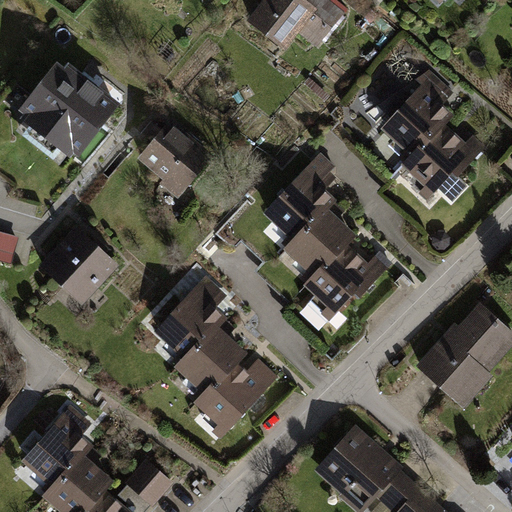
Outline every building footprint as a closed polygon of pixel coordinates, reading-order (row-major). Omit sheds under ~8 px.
[(319,21),(291,0),(266,0),(245,28),(288,61),(319,21)] [(55,64),(12,122),(73,168),(117,110),(55,64)] [(477,151),(418,86),(366,133),(425,198),(477,151)] [(166,117),(135,158),(161,178),(157,184),(177,200),(213,152),(166,117)] [(260,213),(286,239),(300,224),(327,209),(334,202),(323,191),(334,177),(313,159),(260,213)] [(324,266),(343,245),(353,234),(327,209),(300,224),(286,239),(279,247),(309,273),(320,261),(324,266)] [(73,225),(35,264),(77,305),(115,266),(73,225)] [(15,239),(0,235),(0,261),(8,264),(15,239)] [(309,273),(299,283),(324,306),(318,312),(328,320),(351,294),(358,297),(386,268),(374,256),(366,265),(343,245),(324,266),(320,261),(309,273)] [(151,331),(177,358),(191,343),(218,328),(225,320),(214,309),(225,296),(204,278),(151,331)] [(453,323),(416,364),(466,408),(494,376),(490,372),(511,347),(511,334),(479,305),(458,328),(453,323)] [(215,384),(234,363),(244,353),(218,328),(191,343),(177,358),(170,365),(200,391),(211,380),(215,384)] [(200,391),(190,402),(215,424),(209,430),(219,439),(276,377),(256,359),(244,372),(234,363),(215,384),(211,380),(200,391)] [(24,458),(53,485),(85,448),(104,428),(76,402),(24,458)] [(354,428),(316,471),(362,511),(375,498),(382,504),(375,511),(416,511),(431,495),(354,428)] [(68,511),(81,511),(108,482),(116,475),(85,448),(53,485),(46,493),(68,511)] [(108,482),(81,511),(148,511),(176,481),(149,458),(119,492),(108,482)] [(451,511),(431,495),(416,511),(451,511)]
